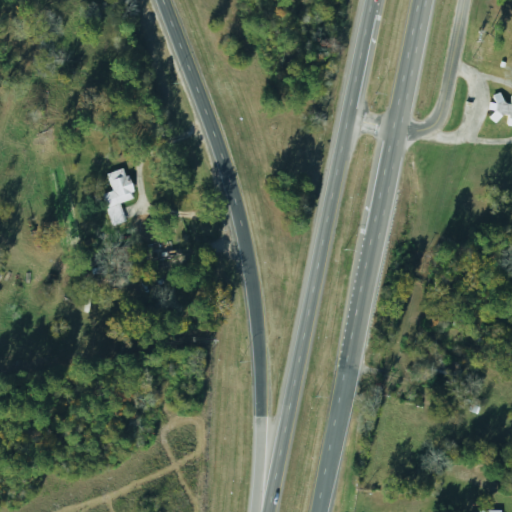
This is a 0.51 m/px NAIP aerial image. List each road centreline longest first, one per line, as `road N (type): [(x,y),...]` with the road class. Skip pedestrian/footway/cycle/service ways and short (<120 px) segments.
road 1 (trunk): [(313,511),(419,0)]
road 2 (trunk): [(345,116),(266,511)]
road 3 (trunk): [(241,238),(258,377),(251,511)]
road 4 (primary): [(160,0),(241,238)]
road 5 (residential): [(345,116),(433,124),(463,0)]
